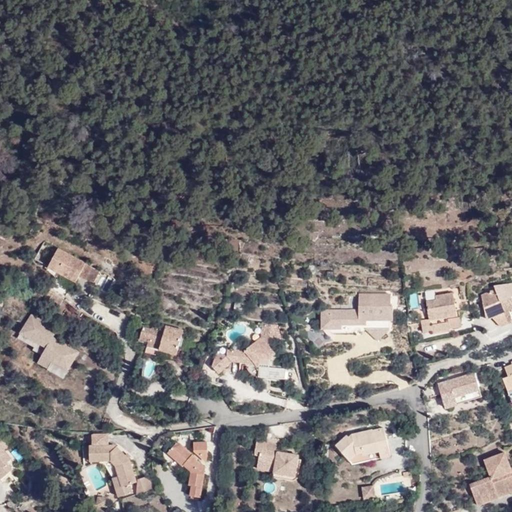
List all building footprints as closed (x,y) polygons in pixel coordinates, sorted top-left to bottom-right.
[(100,275),(61,250),(50,267),(60,273),(50,288),(66,298),(75,283),(76,284),(81,277),(94,285),(100,275)] [(509,326),(509,325),(501,305),(511,300),(511,286),(494,289),(495,293),(481,298),(486,322),(492,320),(500,329),(509,326)] [(58,309),(63,301),(50,291),(44,300),(58,309)] [(359,309),(331,310),(332,328),(339,328),(343,324),(363,323),(368,318),(368,328),(380,339),(391,326),(391,317),(394,317),(393,303),(391,303),(390,292),(359,294),(359,309)] [(458,317),(454,295),(436,298),(437,302),(427,304),(430,322),(422,323),(423,335),(432,333),(433,336),(451,333),(451,331),(463,329),(462,320),(450,322),(449,319),(458,317)] [(511,300),(501,305),(509,325),(511,323),(511,300)] [(332,328),(331,310),(323,310),(323,328),(332,328)] [(33,350),(42,355),(52,361),(48,369),(47,370),(63,379),(78,353),(53,338),(58,330),(32,315),(18,337),(35,347),(33,350)] [(145,321),(142,335),(150,337),(150,340),(147,352),(177,360),(184,331),(155,323),(155,324),(145,321)] [(270,339),(271,324),(263,323),(261,338),(258,340),(265,341),(270,346),(270,339)] [(271,324),(270,339),(273,339),(273,338),(282,339),(280,325),(271,324)] [(270,368),(270,358),(276,353),(270,346),(265,341),(258,340),(246,350),(228,349),(228,355),(218,354),(214,367),(220,373),(233,362),(247,363),(248,363),(256,363),(260,368),(259,377),(286,379),(287,369),(270,368)] [(52,361),(42,355),(38,363),(48,369),(52,361)] [(247,367),(255,376),(259,377),(260,368),(256,363),(248,363),(247,366),(247,367)] [(511,369),(505,371),(508,380),(503,382),(511,405),(511,404),(511,369)] [(445,409),(457,406),(456,400),(480,392),(475,376),(438,386),(445,409)] [(456,400),(457,406),(482,399),(480,392),(456,400)] [(384,428),(373,430),(373,433),(368,434),(367,431),(352,434),(349,436),(347,434),(336,444),(352,463),(363,461),(362,453),(378,450),(379,448),(388,446),(384,428)] [(92,446),(109,446),(109,434),(92,435),(92,446)] [(299,455),(286,453),(279,452),(279,449),(279,445),(258,441),(255,453),(260,454),(258,468),(275,471),(275,473),(296,475),(299,455)] [(209,452),(208,443),(195,443),(195,451),(207,462),(209,452)] [(169,453),(176,459),(183,467),(185,466),(192,472),(189,486),(192,486),(191,497),(200,499),(206,469),(197,461),(198,460),(181,444),(177,444),(169,453)] [(90,461),(111,461),(117,466),(120,476),(123,486),(130,484),(137,482),(130,460),(129,459),(125,455),(115,446),(109,446),(92,446),(90,446),(90,461)] [(390,455),(388,446),(379,448),(378,450),(362,453),(363,461),(390,455)] [(0,471),(5,477),(14,469),(8,463),(12,459),(5,451),(3,452),(0,449),(0,471)] [(511,467),(511,468),(506,453),(486,461),(492,478),(471,486),(479,506),(500,498),(501,499),(511,495),(511,467)] [(183,467),(176,459),(170,465),(179,472),(183,467)] [(120,497),(133,493),(130,484),(123,486),(120,476),(114,478),(120,497)] [(138,494),(152,490),(148,479),(148,477),(138,480),(138,494)] [(374,498),(371,486),(360,489),(363,500),(374,498)] [(97,505),(105,507),(107,507),(108,498),(98,497),(97,505)]
